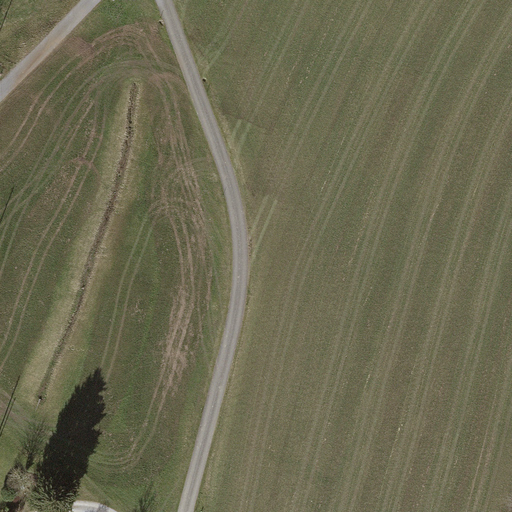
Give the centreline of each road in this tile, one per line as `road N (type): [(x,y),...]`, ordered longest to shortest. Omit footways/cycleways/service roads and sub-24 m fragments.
road 1 (residential): [(187,511),(241,273),(229,182),(161,0)]
road 2 (track): [(94,0),(0,95)]
